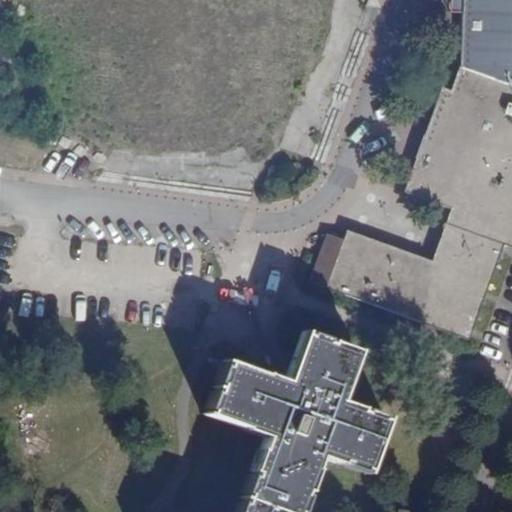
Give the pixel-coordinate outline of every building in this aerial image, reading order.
[(462,0),(449,0),(449,12),(462,13),(462,0)] [(511,0),(462,0),(462,13),(459,60),(511,61),(511,0)] [(511,61),(459,60),(459,68),(511,87),(511,61)] [(311,284),(324,289),(468,341),(503,244),(511,247),(511,87),(459,68),(416,187),(462,203),(436,274),(342,240),(328,235),(311,284)] [(300,336),(282,381),(278,390),(259,382),(262,375),(226,361),(224,367),(221,365),(214,382),(218,383),(214,393),(211,392),(204,408),(208,410),(206,415),(242,429),(263,437),(258,450),(257,450),(249,470),(253,471),(251,478),(248,476),(242,492),(246,493),(242,504),(238,502),(234,511),(294,511),(295,511),(297,511),(303,497),(300,496),(302,490),(305,491),(313,469),(310,468),(315,455),(336,464),(337,459),(343,461),(342,465),(357,471),(359,467),(364,469),(383,421),(378,419),(379,416),(363,409),(361,413),(356,411),(357,408),(336,400),(355,351),(328,340),(326,345),(321,343),(323,339),(306,333),(304,338),(300,336)] [(278,390),(282,381),(263,373),(262,375),(259,382),(278,390)]
